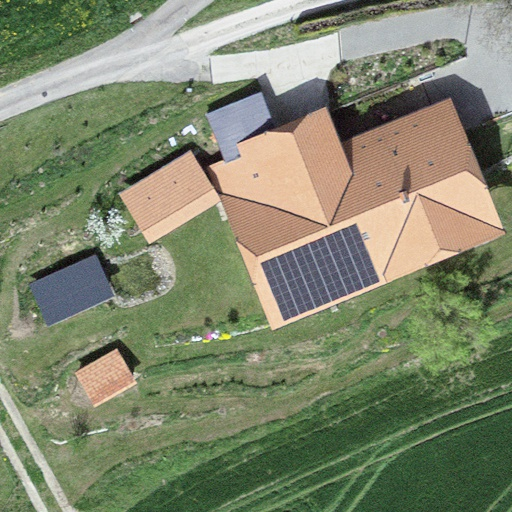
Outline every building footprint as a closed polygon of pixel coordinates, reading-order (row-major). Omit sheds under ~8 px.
[(261,94),(207,115),(225,163),(210,168),(264,307),(388,260),(390,266),(480,231),(443,136),(344,174),(324,123),(279,140),(261,94)] [(152,228),(211,189),(191,156),(132,195),(152,228)] [(107,293),(93,261),(34,287),(45,315),(75,308),(107,293)] [(392,293),(404,322),(462,297),(449,268),(392,293)] [(89,399),(127,381),(113,351),(75,369),(89,399)]
